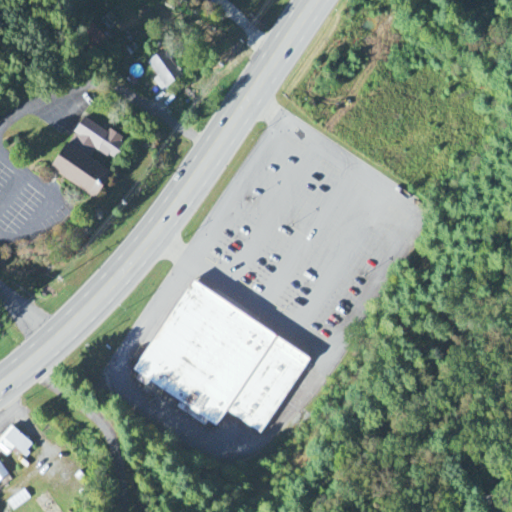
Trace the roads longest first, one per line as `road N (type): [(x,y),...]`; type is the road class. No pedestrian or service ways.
road 1 (residential): [(36,359),(109,433),(123,511),(467,510)]
road 2 (trunk): [(0,386),(123,273),(314,0)]
